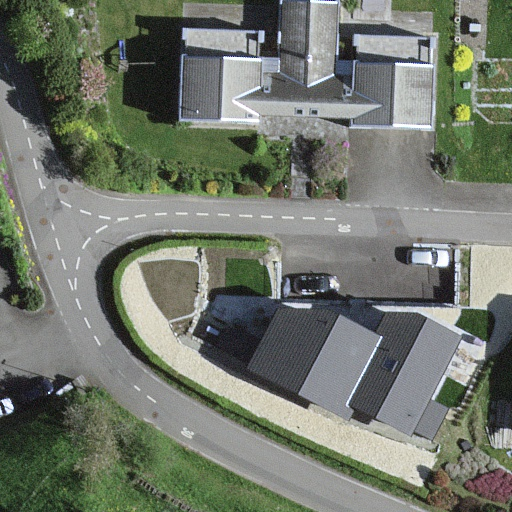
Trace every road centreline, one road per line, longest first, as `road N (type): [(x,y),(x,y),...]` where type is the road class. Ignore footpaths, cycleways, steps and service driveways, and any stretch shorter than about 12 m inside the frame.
road 1 (residential): [(511,229),(199,214),(54,229)]
road 2 (residential): [(375,511),(199,430),(123,377),(79,305),(54,229)]
road 3 (residential): [(54,229),(0,52)]
